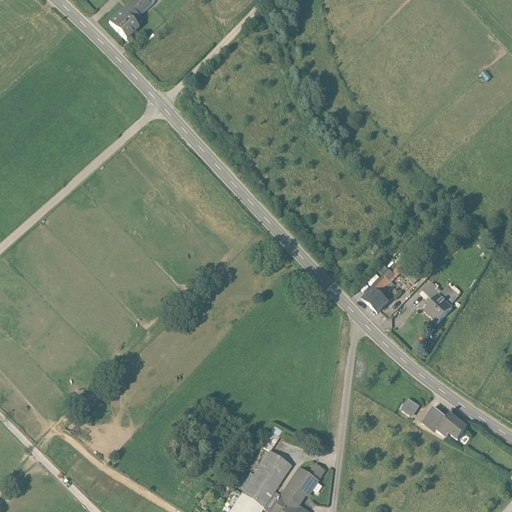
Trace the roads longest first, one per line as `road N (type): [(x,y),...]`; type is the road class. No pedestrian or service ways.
road 1 (secondary): [(511,440),(432,385),(357,317),(58,0)]
road 2 (track): [(0,250),(266,0)]
